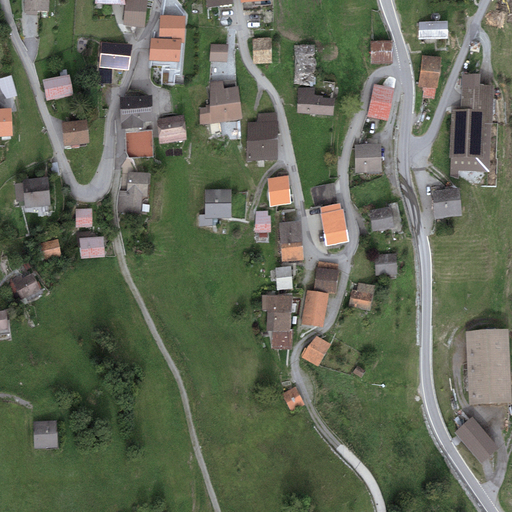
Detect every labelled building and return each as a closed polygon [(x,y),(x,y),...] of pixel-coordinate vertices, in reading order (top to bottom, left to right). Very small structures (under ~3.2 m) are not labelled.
[(23,0),(24,11),(49,11),(49,0),(23,0)] [(146,0),(125,0),(123,25),(144,27),(146,0)] [(185,17),(160,15),(159,39),(181,40),(184,40),(185,17)] [(447,21),(418,22),(419,39),(448,39),(447,21)] [(159,39),(150,38),(149,60),(180,62),(181,40),(159,39)] [(271,38),(253,38),(253,64),(271,63),(271,38)] [(392,41),(371,41),(371,63),(392,63),(392,41)] [(132,45),(102,43),(100,66),(130,69),(132,45)] [(228,45),(211,44),(210,62),(227,62),(228,45)] [(315,46),(295,46),(295,85),(315,85),(315,46)] [(440,57),(422,55),(418,87),(424,88),(423,98),(434,99),(440,57)] [(70,75),(43,80),(47,100),(73,95),(70,75)] [(461,110),(452,109),(450,176),(459,176),(459,171),(491,172),(493,85),(479,85),(480,75),(462,75),(461,110)] [(212,106),(241,103),(239,86),(235,86),(234,79),(209,82),(212,106)] [(394,88),(374,84),(367,117),(388,121),(394,88)] [(315,88),(298,87),(296,113),(333,115),(334,98),(322,97),(323,96),(314,96),(315,88)] [(151,96),(120,97),(121,126),(122,126),(122,128),(143,127),(143,122),(152,122),(151,96)] [(241,103),(212,106),(199,108),(201,125),(242,120),(241,103)] [(0,136),(12,136),(10,108),(0,108),(0,136)] [(258,122),(246,122),(247,161),(278,160),(277,113),(258,114),(258,122)] [(183,115),(157,119),(160,144),(187,140),(183,115)] [(87,120),(62,123),(64,146),(90,143),(87,120)] [(380,144),(355,145),(356,173),(381,172),(380,144)] [(150,174),(128,172),(127,191),(119,191),(118,212),(141,214),(142,197),(148,197),(150,174)] [(47,176),(22,180),(22,183),(14,184),(17,202),(25,201),(25,208),(50,205),(47,176)] [(291,203),(287,176),(267,179),(272,206),(291,203)] [(337,198),(335,185),(310,190),(313,202),(337,198)] [(458,188),(432,191),(436,218),(461,215),(458,188)] [(231,190),(205,190),(205,215),(199,215),(199,227),(212,227),(212,217),(231,217),(231,190)] [(340,203),(319,208),(327,245),(348,241),(340,203)] [(390,207),(369,210),(373,231),(394,227),(390,207)] [(92,209),(76,209),(76,227),(92,226),(92,209)] [(268,211),(255,212),(255,232),(271,232),(271,216),(268,216),(268,211)] [(301,221),(279,223),(282,262),(304,260),(301,221)] [(90,232),(76,233),(77,246),(80,246),(81,259),(105,257),(104,237),(90,237),(90,232)] [(57,240),(38,244),(41,261),(61,257),(57,240)] [(396,253),(376,254),(376,275),(397,274),(396,253)] [(318,267),(317,267),(314,291),(336,293),(339,269),(337,269),(337,264),(319,262),(318,267)] [(290,267),(276,268),(277,290),(292,289),(290,267)] [(21,275),(11,280),(21,300),(40,291),(32,274),(23,278),(21,275)] [(374,286),(358,283),(357,291),(351,290),(348,305),(369,309),(374,286)] [(328,294),(307,291),(302,324),(323,327),(328,294)] [(267,312),(291,312),(292,296),(262,295),(262,310),(267,310),(267,312)] [(291,312),(267,312),(267,331),(273,331),(272,349),(293,350),(293,331),(291,331),(291,312)] [(507,330),(466,332),(468,404),(510,403),(507,330)] [(331,344),(317,336),(304,358),(318,367),(331,344)] [(358,366),(354,373),(361,378),(365,370),(358,366)] [(295,387),(281,395),(292,413),(305,405),(295,387)] [(499,449),(472,417),(455,432),(482,463),(499,449)] [(56,421),(33,422),(35,449),(58,448),(56,421)]
